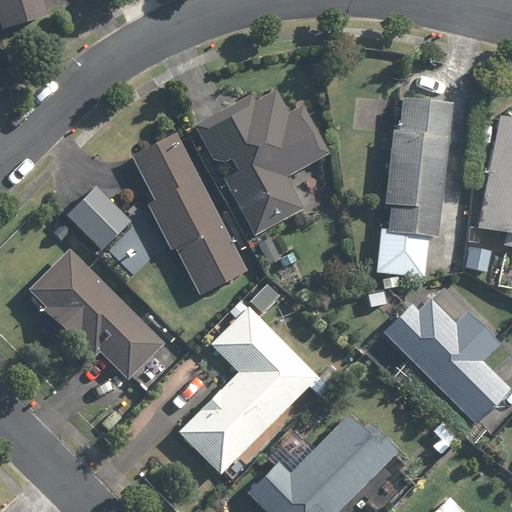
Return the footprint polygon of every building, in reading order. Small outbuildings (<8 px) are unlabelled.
[(0,0),(0,29),(51,14),(46,0),(0,0)] [(256,100),(250,89),(193,120),(253,232),(304,205),(288,175),(329,153),(301,101),(282,112),(271,92),(256,100)] [(398,97),(386,228),(378,228),(374,272),(424,276),(428,235),(438,236),(451,102),(398,97)] [(511,119),(500,117),(475,230),(505,237),(503,244),(511,246),(511,119)] [(131,154),(154,196),(143,203),(170,254),(174,252),(199,298),(250,270),(175,131),(131,154)] [(95,185),(65,214),(102,253),(132,225),(95,185)] [(468,247),(464,267),(488,272),(492,252),(468,247)] [(70,250),(25,298),(70,340),(78,331),(131,380),(167,341),(70,250)] [(272,284),(251,301),(261,315),(283,297),(272,284)] [(416,311),(408,303),(382,331),(477,423),(509,391),(479,363),(498,344),(468,315),(458,325),(429,297),(416,311)] [(220,475),(318,381),(250,309),(211,346),(240,375),(180,433),(220,475)] [(336,511),(392,461),(351,415),(288,472),(280,464),(246,494),(262,511),(336,511)] [(439,421),(431,429),(440,438),(429,448),(438,457),(457,439),(439,421)] [(465,511),(451,497),(435,511),(465,511)]
